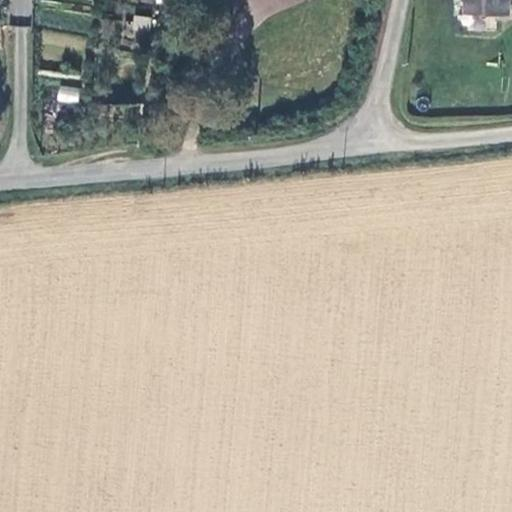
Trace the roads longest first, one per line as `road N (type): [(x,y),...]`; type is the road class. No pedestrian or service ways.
road 1 (unclassified): [(0,185),(372,149)]
road 2 (unclassified): [(398,0),(372,149)]
road 3 (unclassified): [(372,149),(511,134)]
